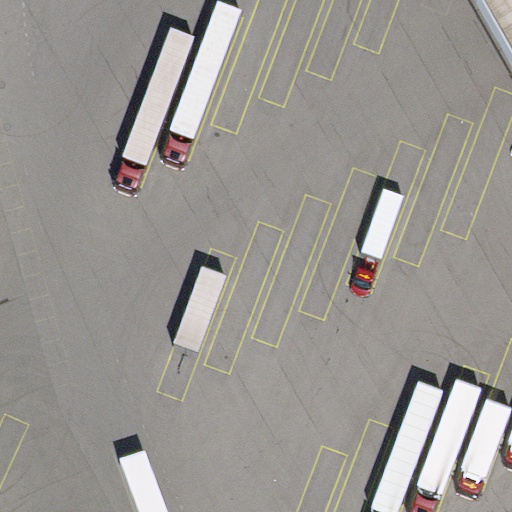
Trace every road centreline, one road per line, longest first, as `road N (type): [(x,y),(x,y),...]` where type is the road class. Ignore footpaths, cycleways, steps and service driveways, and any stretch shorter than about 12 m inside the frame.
road 1 (unknown): [(74,266),(448,51)]
road 2 (unknown): [(157,459),(511,248)]
road 3 (unknown): [(74,266),(8,41)]
road 4 (unknown): [(157,459),(74,266)]
